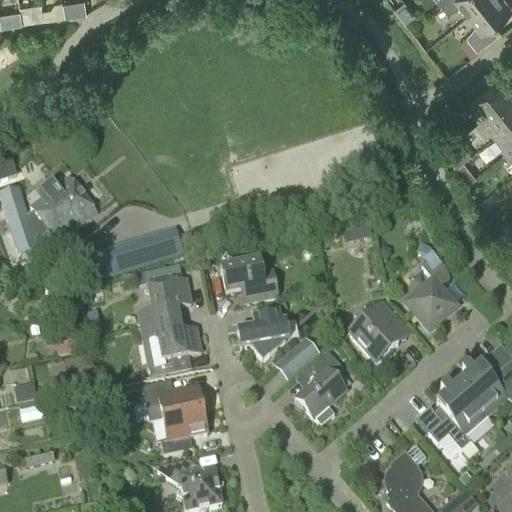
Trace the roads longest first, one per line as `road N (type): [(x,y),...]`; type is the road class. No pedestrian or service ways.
road 1 (residential): [(311,477),(476,332)]
road 2 (residential): [(249,511),(222,381)]
road 3 (residential): [(311,477),(222,381)]
